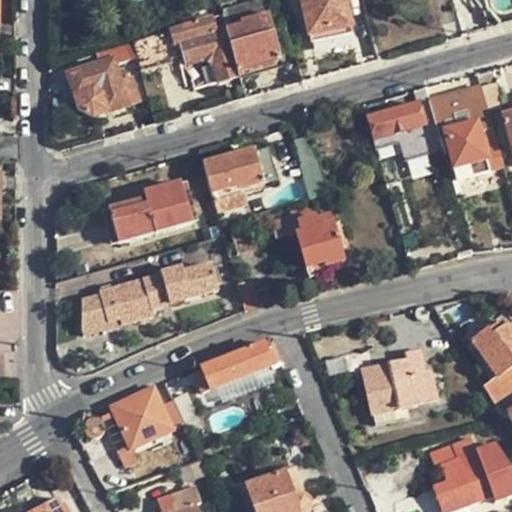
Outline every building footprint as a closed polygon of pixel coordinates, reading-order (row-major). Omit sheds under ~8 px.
[(257,0),(223,10),(225,15),(229,31),(241,28),(240,23),(268,14),(263,0),(257,0)] [(291,0),(295,13),(304,11),(301,0),(291,0)] [(310,37),(350,28),(344,0),(301,0),(304,11),(310,37)] [(216,35),(211,19),(133,45),(141,73),(177,62),(173,48),(181,46),(188,68),(211,62),(218,84),(239,78),(238,74),(281,62),(268,14),(240,23),(241,28),(229,31),(216,35)] [(352,37),(350,28),(310,37),(311,46),(352,37)] [(148,97),(141,73),(133,45),(124,48),(108,53),(111,62),(68,76),(80,111),(94,119),(131,108),(131,105),(139,102),(139,100),(148,97)] [(497,82),(481,87),(488,113),(503,108),(497,82)] [(429,103),(437,130),(438,135),(445,133),(460,184),(474,180),(473,178),(505,170),(488,113),(481,87),(429,103)] [(425,127),(427,133),(437,130),(429,103),(419,106),(425,127)] [(419,106),(368,121),(374,142),(425,127),(419,106)] [(511,115),(502,118),(511,150),(511,115)] [(114,121),(117,131),(129,128),(126,118),(114,121)] [(422,160),(444,153),(438,135),(437,130),(427,133),(416,136),(422,160)] [(327,196),(310,137),(294,142),(310,201),(327,196)] [(269,149),(203,167),(217,216),(247,207),(243,191),(278,181),(269,149)] [(393,160),(380,164),(384,178),(397,175),(393,160)] [(146,200),(109,210),(119,244),(193,224),(182,185),(145,195),(146,200)] [(325,265),(326,269),(346,263),(332,215),(318,219),(314,206),(291,213),(292,219),(273,225),(277,240),(297,235),(308,270),(325,265)] [(249,224),(230,230),(239,256),(257,250),(249,224)] [(328,275),(326,269),(325,265),(308,270),(311,280),(328,275)] [(121,322),(121,326),(154,317),(152,312),(219,291),(212,268),(185,275),(183,271),(157,278),(158,281),(100,296),(101,298),(82,303),(83,334),(121,322)] [(254,281),(238,286),(246,312),(246,313),(261,308),(262,306),(254,281)] [(122,329),(121,326),(121,322),(83,334),(84,340),(122,329)] [(511,322),(502,329),(491,337),(487,331),(473,341),(473,342),(497,376),(489,381),(482,386),(493,405),(511,393),(511,367),(511,322)] [(498,323),(487,331),(491,337),(502,329),(498,323)] [(466,346),(489,381),(497,376),(473,342),(466,346)] [(202,393),(214,389),(276,363),(267,343),(201,370),(201,371),(193,374),(202,393)] [(426,375),(420,349),(404,354),(405,360),(362,371),(372,416),(374,415),(377,427),(395,423),(392,411),(434,401),(428,375),(426,375)] [(283,380),(276,363),(214,389),(221,404),(283,380)] [(101,417),(104,423),(118,455),(185,424),(178,408),(164,414),(153,390),(113,408),(114,411),(101,417)] [(173,399),(178,408),(185,424),(187,427),(199,422),(186,393),(173,399)] [(511,393),(493,405),(501,416),(504,418),(508,416),(511,421),(511,393)] [(453,511),(493,498),(470,437),(430,452),(435,468),(439,467),(444,482),(433,486),(441,511),(453,511)] [(294,469),(284,472),(294,498),(297,497),(301,498),(306,502),(294,469)] [(294,498),(284,472),(246,486),(255,511),(308,511),(309,506),(306,502),(301,498),(297,497),(294,498)] [(170,511),(197,511),(195,505),(200,503),(195,487),(168,496),(173,511),(170,511)] [(64,511),(56,498),(32,511),(64,511)]
